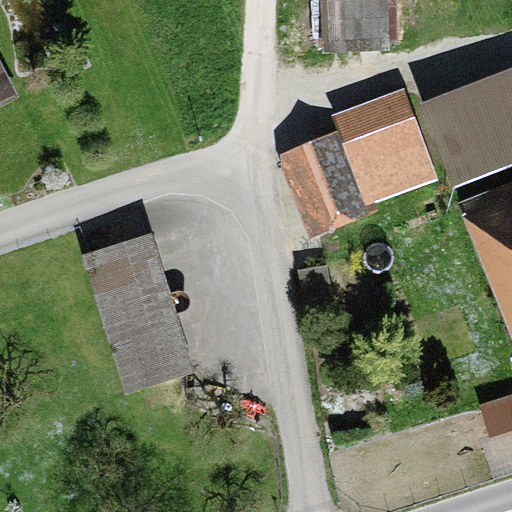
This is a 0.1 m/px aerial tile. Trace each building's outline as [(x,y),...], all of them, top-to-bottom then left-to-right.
[(385,0),(326,0),(328,45),(387,43),(385,0)] [(0,102),(15,95),(0,63),(0,102)] [(511,82),(437,110),(461,177),(511,158),(511,82)] [(404,103),(341,125),(356,166),(419,143),(404,103)] [(329,149),(291,164),(317,226),(354,211),(329,149)] [(511,197),(462,217),(511,350),(511,197)] [(155,244),(84,266),(128,405),(198,383),(155,244)] [(511,396),(482,408),(493,436),(511,428),(511,396)]
